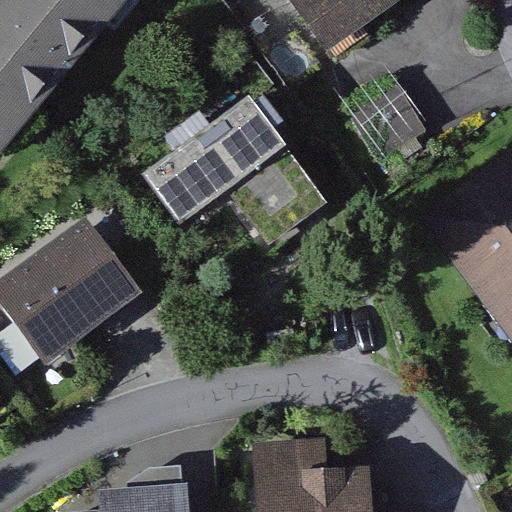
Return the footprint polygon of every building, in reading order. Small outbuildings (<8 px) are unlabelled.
[(0,169),(136,0),(5,0),(0,7),(0,169)] [(418,0),(289,0),(338,62),(418,0)] [(139,169),(173,223),(292,147),(257,93),(139,169)] [(511,150),(420,217),(511,342),(511,150)] [(137,308),(84,236),(0,297),(53,369),(137,308)] [(367,511),(365,475),(259,484),(261,511),(367,511)]
